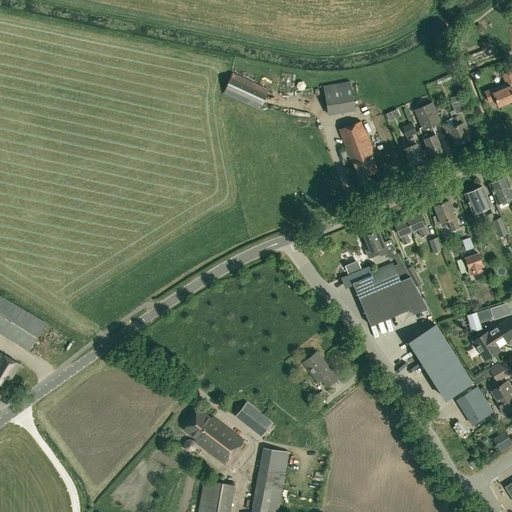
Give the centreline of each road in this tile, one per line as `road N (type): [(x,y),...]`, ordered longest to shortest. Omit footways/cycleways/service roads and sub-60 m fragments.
road 1 (tertiary): [(0,423),(185,291),(284,239)]
road 2 (residential): [(473,479),(460,487),(284,239)]
road 3 (tertiary): [(284,239),(511,147)]
road 4 (unknown): [(111,342),(186,381),(243,427),(249,446),(235,511)]
